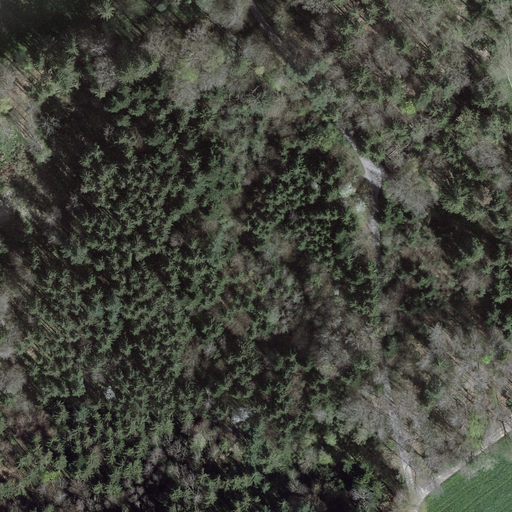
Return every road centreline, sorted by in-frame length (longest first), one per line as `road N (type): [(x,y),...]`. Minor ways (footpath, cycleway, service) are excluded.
road 1 (unclassified): [(248,0),(373,178),(387,403),(415,511)]
road 2 (track): [(319,196),(295,206),(233,281),(36,369)]
road 3 (track): [(511,49),(408,152),(373,178),(319,196)]
road 4 (track): [(395,511),(511,427)]
